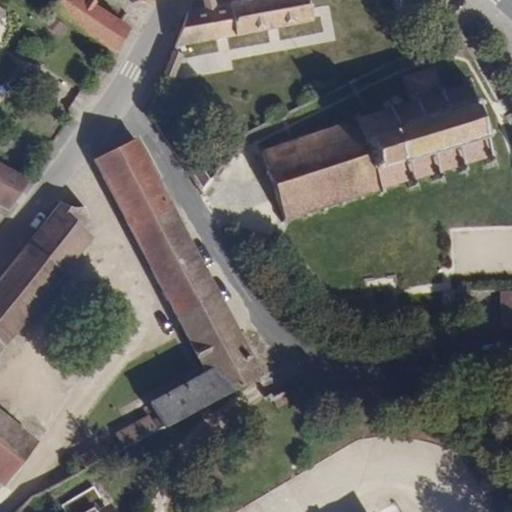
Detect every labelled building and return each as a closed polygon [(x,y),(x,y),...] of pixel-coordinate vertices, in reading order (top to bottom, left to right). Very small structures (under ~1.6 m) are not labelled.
[(124,30),(78,0),(52,0),(44,14),(108,55),(124,30)] [(310,21),(306,0),(236,0),(186,10),(172,44),(310,21)] [(489,135),(487,128),(481,129),(475,107),(479,106),(478,100),(473,101),(469,87),(473,86),(472,81),(467,81),(466,74),(459,77),(461,84),(440,91),(432,66),(402,75),(409,102),(400,104),(399,100),(394,96),(381,99),(384,108),(358,115),(357,109),(351,111),(352,117),(336,122),(334,117),(330,118),(332,124),(319,127),(318,123),(311,125),(312,130),(299,133),(297,129),(292,130),(293,136),(281,139),(280,134),(274,135),(275,141),(257,145),(252,144),(251,150),(259,151),(277,216),(273,222),(277,225),(281,219),(297,215),(299,220),(305,219),(304,213),(315,210),(316,215),(322,213),(321,207),(334,204),(335,209),(342,207),(340,202),(353,198),(355,204),(360,202),(358,196),(374,192),(375,197),(381,197),(380,191),(406,183),(409,190),(414,189),(411,181),(431,175),(433,183),(438,181),(437,173),(455,168),(457,175),(463,174),(461,165),(483,160),(485,167),(492,165),(490,157),(494,156),(493,150),(488,151),(484,136),(489,135)] [(207,275),(135,136),(92,158),(163,297),(207,275)] [(210,178),(196,158),(184,166),(200,191),(210,178)] [(22,183),(0,169),(0,213),(3,216),(22,183)] [(84,207),(73,208),(57,201),(25,242),(61,271),(91,235),(85,229),(91,221),(84,207)] [(0,412),(0,346),(61,271),(25,242),(0,272),(0,481),(34,440),(0,412)] [(146,415),(114,432),(121,446),(259,376),(207,275),(163,297),(202,372),(148,400),(157,416),(148,420),(146,415)] [(511,328),(511,289),(498,290),(499,329),(511,328)] [(95,444),(76,455),(82,467),(102,457),(95,444)] [(108,511),(106,508),(98,511),(93,511),(90,505),(101,499),(92,483),(58,503),(63,511),(108,511)]
